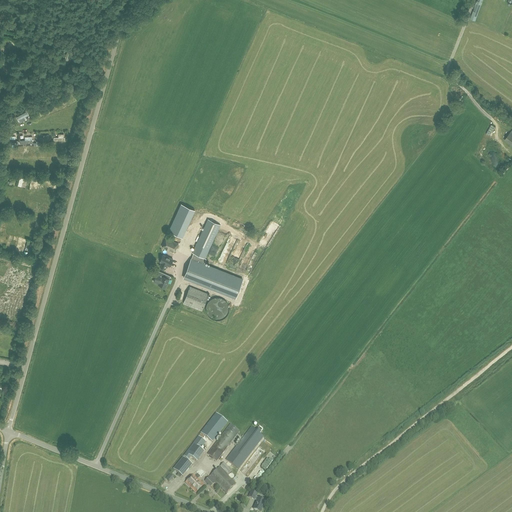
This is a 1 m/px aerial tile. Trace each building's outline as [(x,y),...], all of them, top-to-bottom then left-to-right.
[(477,0),(473,11),(470,19),(475,21),(479,10),(483,0),(477,0)] [(77,100),(73,90),(68,92),(73,101),(77,100)] [(28,113),(26,110),(16,116),(18,119),(28,113)] [(169,229),(182,235),(195,208),(182,202),(169,229)] [(205,258),(218,230),(221,225),(208,219),(192,252),(193,253),(205,258)] [(174,252),(178,243),(165,238),(162,247),(174,252)] [(184,277),(235,297),(243,280),(204,264),(206,259),(205,258),(193,253),(184,277)] [(164,254),(160,262),(161,263),(159,266),(166,269),(167,266),(170,267),(174,259),(164,254)] [(166,287),(170,276),(158,270),(157,274),(156,274),(153,281),(166,287)] [(202,310),(208,294),(190,286),(183,303),(202,310)] [(212,442),(228,422),(217,413),(201,433),(212,442)] [(217,461),(239,431),(230,424),(208,454),(217,461)] [(238,469),(263,436),(251,427),(226,460),(238,469)] [(199,436),(193,442),(201,448),(206,441),(199,436)] [(193,442),(183,456),(188,460),(191,456),(197,462),(205,451),(193,442)] [(252,455),(248,462),(253,465),(257,459),(252,455)] [(183,476),(192,464),(183,456),(173,469),(183,476)] [(228,474),(232,471),(224,463),(220,466),(228,474)] [(255,481),(266,469),(262,465),(251,477),(255,481)] [(226,493),(236,484),(219,467),(210,476),(226,493)] [(195,493),(204,485),(198,478),(197,479),(193,475),(185,482),(195,493)] [(205,481),(210,487),(215,482),(209,476),(205,481)] [(258,493),(251,490),(248,497),(255,500),(256,497),(258,493)] [(256,501),(253,509),(261,511),(263,507),(264,507),(267,501),(256,497),(255,500),(256,501)]
